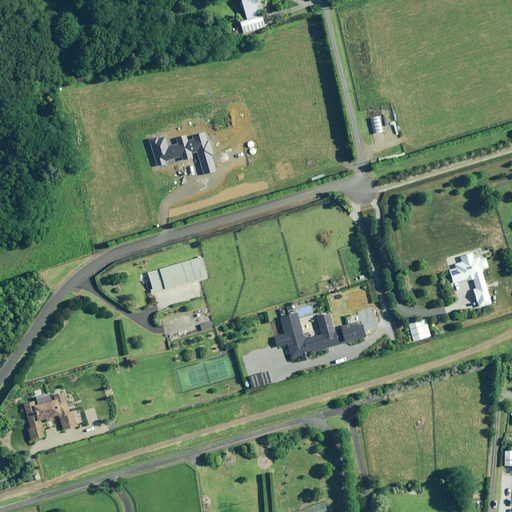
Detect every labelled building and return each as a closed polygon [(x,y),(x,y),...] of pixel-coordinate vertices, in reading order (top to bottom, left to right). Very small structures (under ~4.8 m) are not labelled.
[(240,0),(247,19),(259,15),(254,0),(240,0)] [(260,15),(247,19),(239,22),(243,33),(264,27),(261,15),(260,15)] [(378,116),(370,118),(375,133),(383,131),(378,116)] [(184,135),(174,139),(176,145),(167,147),(164,137),(157,139),(156,137),(147,139),(151,152),(155,164),(156,166),(164,163),(164,161),(180,157),(181,161),(191,158),(190,154),(195,152),(202,175),(214,171),(210,156),(213,156),(207,136),(204,136),(203,133),(190,137),(191,140),(186,142),(184,135)] [(473,258),(472,254),(460,258),(462,262),(455,264),(456,268),(449,271),(453,283),(466,279),(467,280),(473,279),(476,289),(473,290),(478,307),(492,303),(481,270),(488,267),(485,258),(479,260),(478,257),(473,258)] [(151,293),(152,293),(206,277),(201,257),(147,273),(152,289),(150,290),(151,293)] [(280,310),(282,317),(279,317),(284,334),(274,337),(276,348),(287,345),(291,359),(301,356),(302,361),(309,359),(308,354),(338,346),(367,338),(363,321),(333,329),(329,313),(316,316),(321,335),(303,340),(296,313),(294,314),(291,304),(285,306),(285,308),(280,310)] [(430,336),(425,319),(408,324),(413,341),(430,336)] [(267,371),(247,376),(248,380),(247,380),(246,381),(245,382),(245,383),(244,383),(244,384),(244,385),(245,385),(245,386),(246,387),(247,387),(247,388),(248,388),(249,388),(249,387),(250,387),(251,389),(270,384),(267,371)] [(80,397),(66,402),(63,391),(55,394),(56,399),(52,400),(50,393),(35,397),(37,405),(35,405),(34,401),(23,404),(30,428),(28,429),(31,440),(45,436),(40,420),(45,419),(46,422),(54,420),(53,416),(58,415),(63,430),(77,426),(76,424),(87,422),(82,407),(76,409),(74,404),(82,402),(80,397)]
